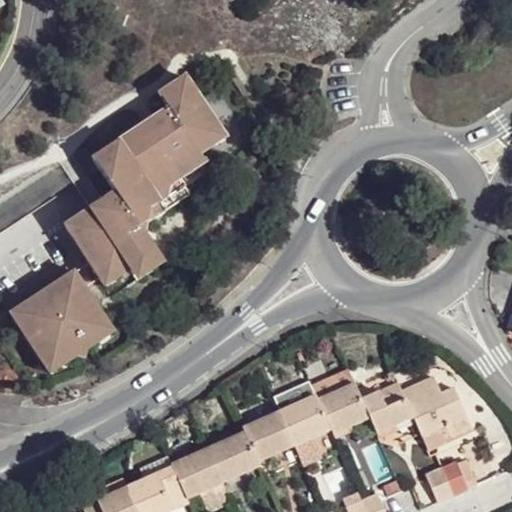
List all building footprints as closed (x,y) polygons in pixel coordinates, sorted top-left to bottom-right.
[(214,118),(180,67),(155,82),(163,99),(87,146),(80,135),(0,182),(0,213),(93,156),(109,182),(57,214),(98,278),(120,262),(126,271),(156,251),(136,217),(183,185),(173,170),(202,152),(195,139),(192,132),(214,118)] [(395,157),(377,171),(390,186),(407,173),(395,157)] [(0,296),(41,357),(100,317),(91,303),(62,259),(0,296)] [(304,375),(308,386),(310,390),(345,373),(339,360),(304,375)] [(310,390),(323,420),(325,425),(343,418),(361,410),(353,392),(345,373),(310,390)] [(423,373),(394,384),(405,410),(413,430),(435,420),(439,432),(461,422),(443,382),(430,387),(423,373)] [(391,378),(353,392),(361,410),(367,425),(386,417),(405,410),(394,384),(391,378)] [(308,386),(271,401),(286,437),(323,420),(310,390),(308,386)] [(230,418),(232,422),(245,454),(266,445),(286,437),(271,401),(230,418)] [(199,437),(214,472),(231,465),(247,458),(245,454),(232,422),(199,437)] [(162,454),(164,461),(176,489),(195,481),(214,472),(199,437),(162,454)] [(461,484),(466,482),(459,467),(451,453),(433,459),(447,490),(460,484),(461,484)] [(430,496),(447,490),(433,459),(417,467),(430,496)] [(121,479),(133,511),(138,511),(156,504),(178,495),(176,489),(164,461),(120,479),(121,479)] [(133,511),(121,479),(120,479),(73,499),(77,511),(133,511)] [(361,511),(378,511),(368,487),(354,494),(361,511)] [(361,511),(354,494),(337,502),(340,511),(361,511)]
